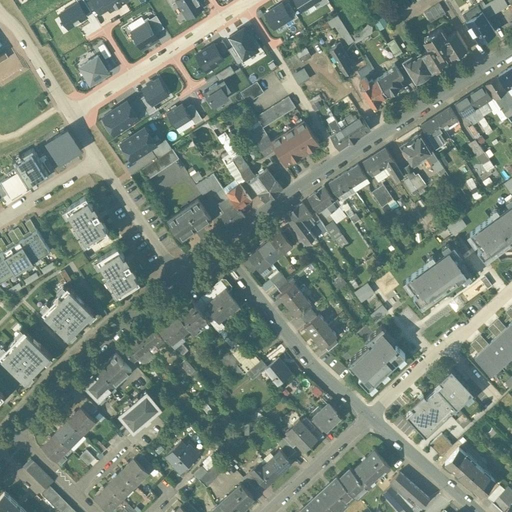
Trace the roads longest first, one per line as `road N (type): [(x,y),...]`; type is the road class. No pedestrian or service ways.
road 1 (tertiary): [(219,246),(511,50)]
road 2 (residential): [(219,246),(287,331),(371,415)]
road 3 (tertiary): [(14,433),(178,277)]
road 4 (residential): [(511,284),(371,415)]
road 5 (residential): [(98,159),(178,277)]
road 6 (residential): [(371,415),(476,511)]
road 7 (residential): [(268,511),(371,415)]
road 8 (residential): [(0,12),(71,114)]
